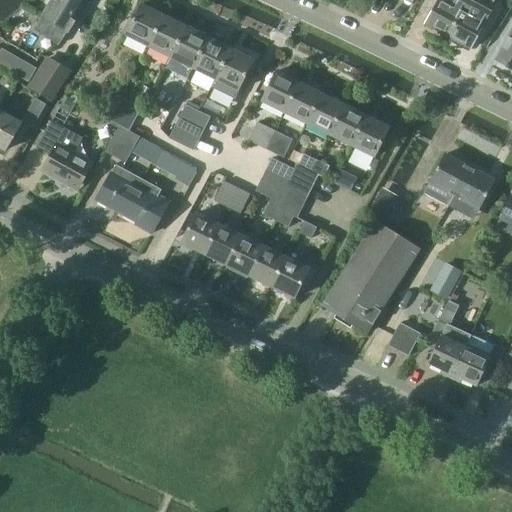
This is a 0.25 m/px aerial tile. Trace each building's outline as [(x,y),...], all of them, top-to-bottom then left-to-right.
[(51,0),(40,17),(33,29),(58,45),(66,33),(86,0),(51,0)] [(469,6),(472,0),(453,0),(451,4),(443,0),(436,0),(424,23),(447,35),(464,4),(469,6)] [(463,48),(464,45),(469,47),(495,0),(472,0),(469,6),(464,4),(447,35),(450,37),(448,40),(463,48)] [(148,46),(163,15),(141,4),(126,35),(148,46)] [(171,57),(186,26),(163,15),(148,46),(171,57)] [(193,68),(208,37),(186,26),(171,57),(193,68)] [(511,27),(494,61),(511,70),(511,27)] [(215,79),(230,48),(208,37),(193,68),(215,79)] [(230,48),(215,79),(237,90),(252,59),(230,48)] [(52,100),(72,68),(49,54),(28,87),(52,100)] [(283,111),(298,81),(276,71),(262,100),(283,111)] [(305,122),(320,92),(298,81),(283,111),(305,122)] [(327,132),(342,103),(320,92),(305,122),(327,132)] [(25,117),(37,124),(50,102),(37,95),(25,117)] [(118,95),(111,106),(136,119),(141,108),(118,95)] [(350,144),(364,114),(342,103),(327,132),(350,144)] [(186,104),(180,115),(205,128),(211,117),(186,104)] [(111,106),(105,116),(106,117),(119,124),(130,130),(136,119),(111,106)] [(0,111),(0,146),(5,150),(20,122),(0,111)] [(364,114),(350,144),(373,155),(388,126),(364,114)] [(180,115),(175,127),(200,139),(205,128),(180,115)] [(39,144),(55,153),(45,170),(74,186),(87,162),(74,155),(85,135),(53,118),(39,144)] [(265,147),(275,128),(255,118),(246,138),(265,147)] [(119,124),(105,150),(127,162),(141,136),(130,130),(119,124)] [(175,127),(169,138),(194,150),(200,139),(175,127)] [(275,128),(265,147),(280,155),(291,136),(275,128)] [(301,150),(295,162),(309,169),(315,157),(301,150)] [(446,206),(453,194),(458,186),(468,167),(444,154),(422,194),(446,206)] [(270,155),(264,166),(287,178),(289,173),(292,166),(270,155)] [(289,173),(311,183),(316,173),(321,175),(327,162),(315,157),(309,169),(295,162),(294,162),(292,166),(289,173)] [(111,173),(97,199),(137,221),(138,219),(154,227),(168,201),(158,196),(162,189),(116,164),(111,173)] [(281,188),(284,183),(287,178),(264,166),(259,177),(281,188)] [(478,207),(493,181),(468,167),(458,186),(453,194),(478,207)] [(333,181),(345,187),(351,176),(339,170),(333,181)] [(289,173),(287,178),(284,183),(306,194),(311,183),(289,173)] [(278,195),(281,188),(259,177),(254,188),(269,196),(276,199),(278,195)] [(226,205),(235,185),(222,178),(213,198),(226,205)] [(281,188),(278,195),(300,205),(306,194),(284,183),(281,188)] [(235,185),(226,205),(241,213),(251,193),(235,185)] [(384,186),(372,207),(391,218),(403,196),(384,186)] [(511,194),(496,226),(510,233),(511,229),(511,194)] [(279,209),(275,218),(286,224),(290,215),(295,217),(300,205),(278,195),(276,199),(273,206),(279,209)] [(273,206),(276,199),(269,196),(261,211),(275,218),(279,209),(273,206)] [(203,252),(217,223),(196,212),(181,242),(203,252)] [(315,227),(303,221),(298,231),(310,237),(315,227)] [(366,333),(419,248),(376,221),(322,305),(366,333)] [(226,263),(240,234),(217,223),(203,252),(226,263)] [(248,274),(262,244),(240,234),(226,263),(248,274)] [(270,285),(285,255),(262,244),(248,274),(270,285)] [(285,255),(270,285),(293,296),(307,266),(285,255)] [(447,263),(431,291),(445,299),(461,270),(447,263)] [(452,374),(471,334),(449,323),(458,303),(449,299),(439,318),(426,345),(433,348),(427,363),(452,374)] [(408,355),(420,333),(399,323),(388,344),(408,355)] [(504,348),(503,348),(494,343),(493,345),(471,334),(452,374),(475,385),(481,371),(491,375),(504,348)]
